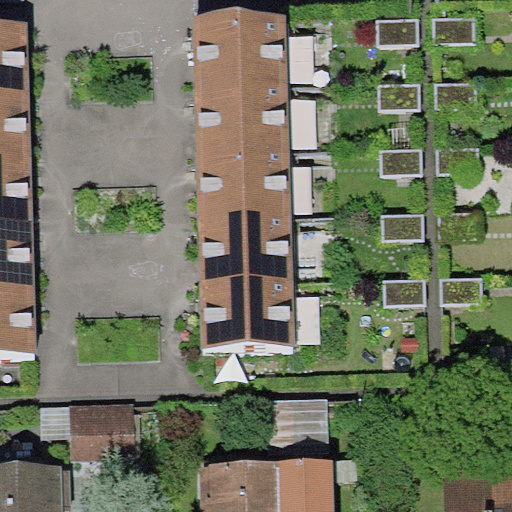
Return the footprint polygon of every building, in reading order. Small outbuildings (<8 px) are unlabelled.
[(267,20),(180,22),(188,349),(276,347),(267,20)] [(417,20),(373,22),(374,46),(418,44),(417,20)] [(475,20),(433,20),(433,46),(476,45),(475,20)] [(0,363),(45,363),(37,33),(0,33),(0,363)] [(420,85),(376,85),(376,113),(420,112),(420,85)] [(480,86),(436,88),(437,111),(481,109),(480,86)] [(477,151),(439,151),(439,176),(479,176),(477,151)] [(422,152),(379,152),(380,177),(423,176),(422,152)] [(428,216),(380,215),(379,243),(427,244),(428,216)] [(482,215),(436,216),(436,242),(483,241),(482,215)] [(480,281),(441,283),(442,307),(481,306),(480,281)] [(426,282),(384,282),(384,311),(426,311),(426,282)] [(70,441),(70,461),(134,460),(133,409),(38,410),(38,441),(70,441)] [(287,511),(286,468),(197,470),(199,511),(287,511)] [(0,471),(0,511),(63,511),(63,470),(0,471)] [(511,511),(511,473),(449,475),(449,511),(511,511)]
